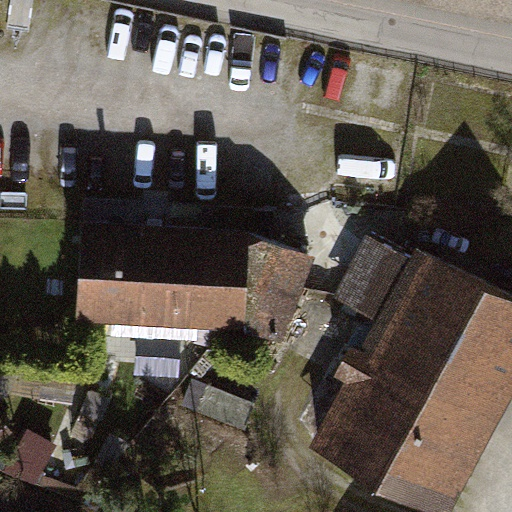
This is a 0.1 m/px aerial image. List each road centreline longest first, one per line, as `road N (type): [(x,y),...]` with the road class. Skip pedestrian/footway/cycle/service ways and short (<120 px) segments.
road 1 (unknown): [(356,511),(0,408)]
road 2 (residential): [(210,0),(511,61)]
